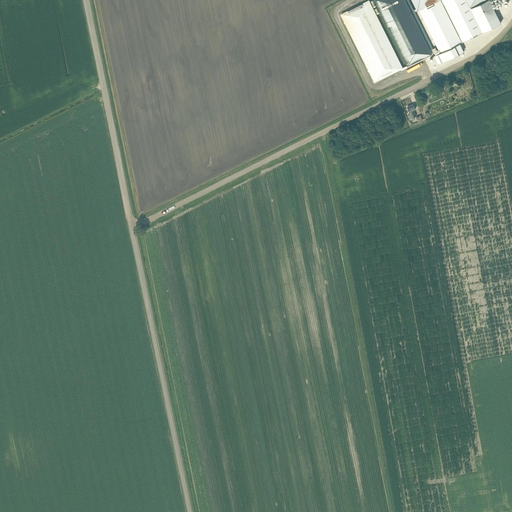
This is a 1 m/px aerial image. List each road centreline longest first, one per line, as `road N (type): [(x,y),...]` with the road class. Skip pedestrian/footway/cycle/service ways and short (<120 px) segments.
road 1 (track): [(190,511),(86,0)]
road 2 (track): [(131,226),(469,60),(511,23)]
